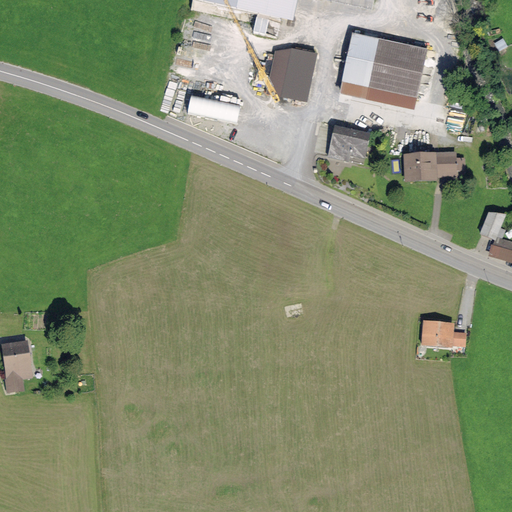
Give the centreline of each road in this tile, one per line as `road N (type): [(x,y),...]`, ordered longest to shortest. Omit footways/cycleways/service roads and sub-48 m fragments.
road 1 (primary): [(0,73),(97,102),(511,281)]
road 2 (track): [(291,186),(333,31),(385,14),(383,0)]
